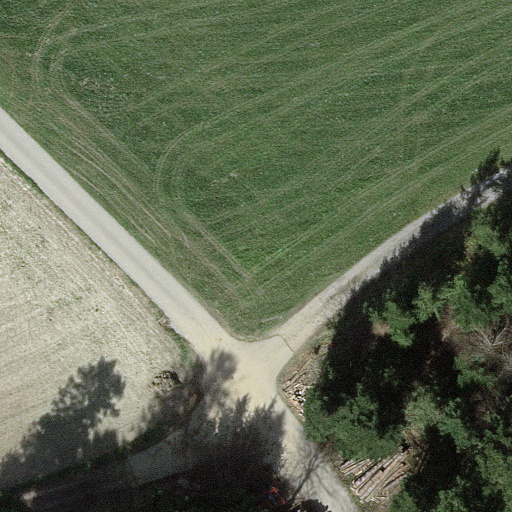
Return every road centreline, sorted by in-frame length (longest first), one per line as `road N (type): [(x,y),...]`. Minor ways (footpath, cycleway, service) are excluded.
road 1 (track): [(511,174),(387,254),(191,444),(132,473),(0,507)]
road 2 (unclassified): [(0,128),(183,313),(339,511)]
